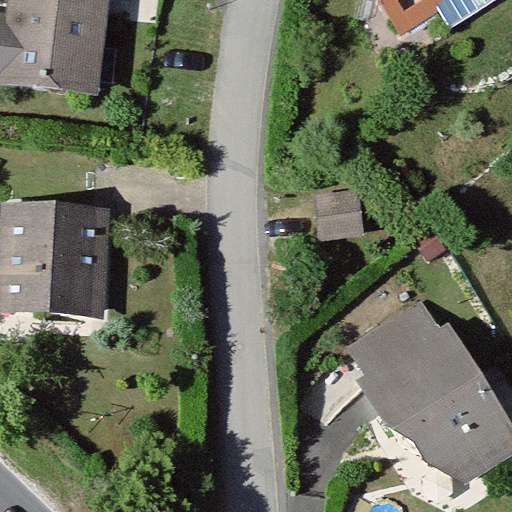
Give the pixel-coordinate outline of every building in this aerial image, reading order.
[(12,0),(10,17),(0,15),(0,74),(92,86),(101,0),(12,0)] [(386,0),(402,22),(431,3),(434,0),(386,0)] [(434,0),(431,3),(449,29),(495,0),(434,0)] [(476,138),(442,165),(460,188),(494,160),(476,138)] [(319,203),(322,242),(359,236),(355,198),(319,203)] [(105,221),(7,215),(1,310),(82,315),(87,263),(103,264),(105,221)] [(102,316),(103,264),(87,263),(82,315),(102,316)] [(437,348),(417,318),(350,361),(368,390),(437,348)] [(511,450),(445,343),(437,348),(368,390),(359,396),(386,439),(414,454),(424,474),(460,491),(511,458),(511,450)]
